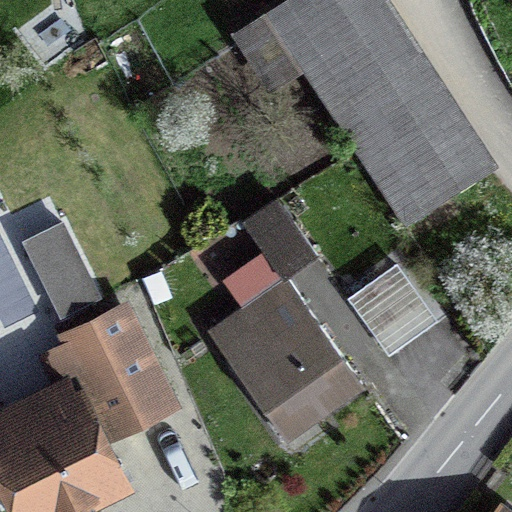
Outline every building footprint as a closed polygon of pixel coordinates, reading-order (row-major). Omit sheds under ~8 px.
[(402,218),(498,157),(397,0),(270,0),(230,26),(268,86),(303,64),(402,218)] [(225,356),(224,357),(274,428),(304,406),(312,419),(359,386),(283,278),(314,256),(273,198),(240,222),(281,280),(207,332),(225,356)] [(99,292),(62,222),(24,241),(61,311),(99,292)] [(90,325),(83,310),(54,325),(90,397),(118,383),(136,419),(166,405),(119,310),(90,325)] [(0,467),(22,511),(44,511),(115,476),(77,399),(74,400),(65,381),(0,413),(0,467)]
